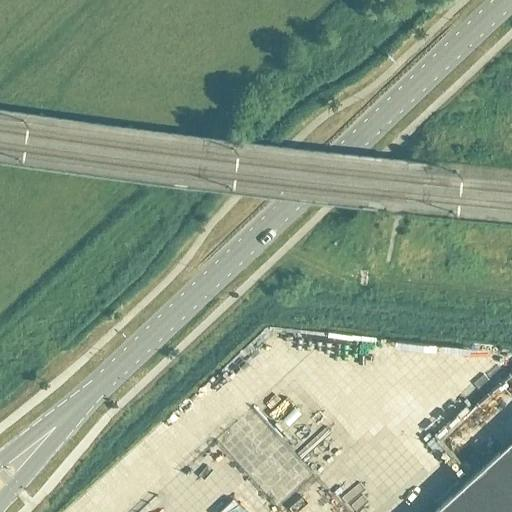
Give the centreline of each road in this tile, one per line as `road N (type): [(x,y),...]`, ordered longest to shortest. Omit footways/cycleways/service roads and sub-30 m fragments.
road 1 (secondary): [(34,446),(509,0)]
road 2 (track): [(511,292),(328,269),(265,230)]
